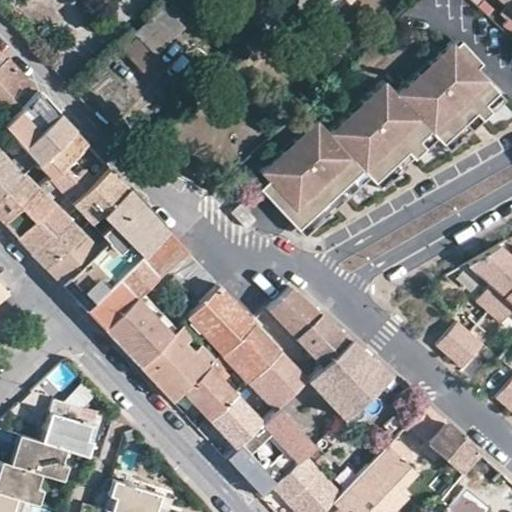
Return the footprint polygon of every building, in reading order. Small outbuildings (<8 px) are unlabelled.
[(321,0),(331,10),(340,0),(321,0)] [(511,0),(498,0),(511,13),(511,0)] [(181,26),(161,5),(131,33),(135,36),(121,49),(141,71),(155,57),(151,53),(181,26)] [(490,84),(479,72),(462,54),(450,41),(427,62),(479,119),(489,110),(482,102),(477,97),(490,84)] [(485,68),(467,49),(462,54),(479,72),(485,68)] [(0,122),(35,89),(4,55),(0,59),(0,122)] [(479,119),(427,62),(417,72),(463,122),(470,129),(479,119)] [(463,122),(417,72),(394,93),(382,80),(359,101),(411,158),(421,149),(409,135),(422,123),(434,137),(443,128),(449,135),(463,122)] [(482,102),(495,90),(490,84),(477,97),(482,102)] [(54,110),(35,89),(0,122),(0,123),(3,126),(17,143),(18,144),(54,110)] [(411,158),(359,101),(349,110),(401,167),(411,158)] [(71,127),(54,110),(18,144),(33,162),(71,127)] [(395,161),(349,110),(326,131),(313,118),(290,140),(336,190),(352,176),(346,169),(354,162),(366,175),(374,167),(380,173),(395,161)] [(446,150),(470,129),(463,122),(449,135),(443,128),(434,137),(446,150)] [(434,137),(422,123),(409,135),(421,149),(434,137)] [(17,143),(3,126),(0,129),(0,192),(20,174),(3,156),(17,143)] [(84,142),(71,127),(33,162),(47,176),(84,142)] [(343,196),(336,190),(290,140),(280,149),(327,199),(333,206),(343,196)] [(65,196),(105,165),(84,142),(47,176),(54,185),(65,196)] [(327,199),(280,149),(257,170),(265,179),(282,197),(297,214),(306,206),(312,212),(327,199)] [(378,188),(401,167),(395,161),(380,173),(374,167),(366,175),(378,188)] [(343,196),(366,175),(354,162),(346,169),(352,176),(336,190),(343,196)] [(124,185),(105,165),(65,196),(74,207),(87,222),(124,185)] [(22,171),(20,174),(0,192),(0,219),(29,193),(37,185),(22,171)] [(54,204),(44,194),(54,185),(47,176),(37,185),(29,193),(0,219),(0,220),(14,235),(54,204)] [(273,205),(282,197),(265,179),(256,187),(273,205)] [(105,235),(139,203),(124,185),(87,222),(102,239),(105,235)] [(299,216),(297,214),(282,197),(273,205),(290,224),(299,216)] [(301,235),(333,206),(327,199),(312,212),(306,206),(297,214),(299,216),(290,224),(295,228),(301,235)] [(94,246),(59,282),(82,307),(142,250),(164,228),(152,216),(139,203),(113,228),(124,238),(112,249),(120,257),(112,265),(94,246)] [(64,216),(54,204),(14,235),(28,249),(64,216)] [(240,205),(231,213),(245,229),(254,221),(240,205)] [(43,265),(78,231),(64,216),(28,249),(43,265)] [(142,250),(82,307),(136,363),(168,332),(154,316),(141,303),(134,295),(142,288),(161,269),(182,249),(164,228),(142,250)] [(59,282),(94,246),(78,231),(43,265),(59,282)] [(483,310),(511,276),(511,249),(508,255),(494,242),(461,261),(485,281),(470,298),(483,310)] [(511,304),(511,276),(483,310),(496,320),(511,304)] [(184,316),(218,352),(250,322),(215,285),(184,316)] [(287,286),(265,307),(292,334),(315,312),(287,286)] [(141,303),(150,296),(142,288),(134,295),(141,303)] [(150,296),(141,303),(154,316),(163,309),(150,296)] [(163,309),(154,316),(168,332),(176,324),(177,324),(163,309)] [(345,337),(315,312),(292,334),(318,363),(345,337)] [(444,354),(465,330),(452,319),(431,343),(444,354)] [(244,380),(275,350),(250,322),(218,352),(229,365),(244,380)] [(168,332),(136,363),(169,399),(181,388),(210,361),(210,360),(177,324),(176,324),(168,332)] [(457,365),(478,341),(465,330),(444,354),(457,365)] [(338,419),(386,375),(345,337),(318,363),(300,379),(338,419)] [(270,409),(272,407),(300,379),(275,350),(244,380),(270,409)] [(222,373),(229,365),(218,352),(210,360),(210,361),(222,373)] [(222,373),(210,361),(181,388),(206,416),(228,395),(214,381),(222,373)] [(59,390),(75,378),(64,363),(48,374),(59,390)] [(504,406),(511,396),(511,371),(491,395),(504,406)] [(232,444),(254,423),(228,395),(206,416),(232,444)] [(77,406),(50,399),(38,439),(62,447),(84,453),(88,439),(82,437),(86,423),(73,419),(77,406)] [(419,405),(401,424),(440,458),(453,469),(470,450),(419,405)] [(263,469),(248,452),(265,436),(268,433),(294,461),(299,457),(309,447),(272,407),(270,409),(262,417),(254,423),(232,444),(226,450),(235,459),(229,464),(257,496),(270,484),(283,473),(271,461),(263,469)] [(335,428),(313,442),(323,457),(345,443),(335,428)] [(14,432),(6,461),(37,472),(59,478),(63,463),(58,462),(62,447),(38,439),(14,432)] [(294,461),(268,433),(265,436),(281,453),(271,461),(283,473),(294,461)] [(388,437),(382,444),(336,492),(342,499),(335,506),(329,511),(381,511),(385,508),(398,495),(391,487),(408,470),(398,460),(404,454),(388,437)] [(235,459),(226,450),(220,455),(229,464),(235,459)] [(316,511),(329,500),(334,494),(299,457),(294,461),(283,473),(270,484),(294,511),(316,511)] [(0,460),(0,491),(12,495),(34,502),(38,488),(33,486),(37,472),(6,461),(0,460)] [(106,509),(115,511),(168,511),(152,507),(156,492),(127,483),(128,480),(121,478),(121,481),(109,479),(106,493),(110,494),(106,509)] [(463,489),(444,511),(488,511),(490,511),(463,489)] [(12,495),(0,491),(0,511),(14,511),(8,510),(12,495)] [(336,492),(334,494),(329,500),(335,506),(342,499),(336,492)]
